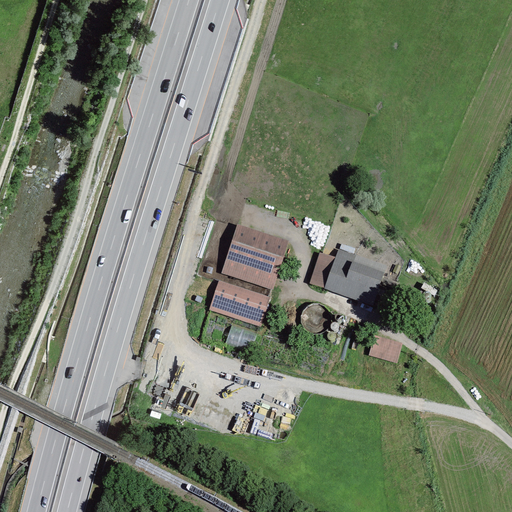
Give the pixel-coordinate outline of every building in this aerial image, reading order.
[(286,247),(237,231),(223,275),(271,291),(286,247)] [(319,257),(309,286),(372,308),(385,270),(338,254),(335,263),(319,257)] [(268,302),(218,285),(209,311),(259,328),(268,302)] [(251,348),(256,332),(232,325),(228,341),(251,348)] [(399,349),(373,341),(367,358),(394,366),(399,349)]
